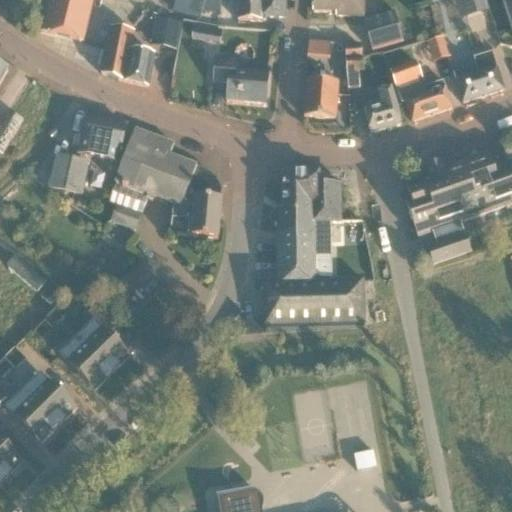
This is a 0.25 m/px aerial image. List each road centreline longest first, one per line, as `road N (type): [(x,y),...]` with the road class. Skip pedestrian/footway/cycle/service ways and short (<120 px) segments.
road 1 (residential): [(27,511),(211,326),(238,261),(249,148)]
road 2 (residential): [(374,152),(444,511)]
road 3 (residential): [(249,148),(134,108),(0,39)]
road 4 (residential): [(286,153),(297,0)]
road 5 (residential): [(374,152),(511,105)]
